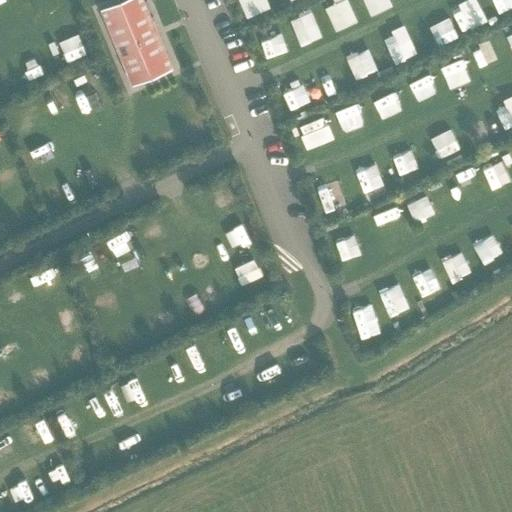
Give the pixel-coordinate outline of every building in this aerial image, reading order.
[(172,69),(142,0),(127,0),(101,11),(132,85),(172,69)] [(241,0),(246,14),(270,6),(267,0),(241,0)] [(339,29),(359,18),(348,0),(334,0),(325,5),(339,29)] [(390,0),(365,0),(373,16),(394,6),(390,0)] [(474,5),(457,11),(463,29),(480,24),(474,5)] [(312,7),(291,14),(300,41),(321,34),(312,7)] [(436,43),(458,34),(450,15),(428,24),(436,43)] [(75,19),(56,28),(67,53),(86,44),(75,19)] [(259,38),(268,60),(288,53),(279,30),(259,38)] [(394,59),(412,55),(407,34),(388,39),(394,59)] [(348,54),(357,75),(377,67),(369,46),(348,54)] [(20,54),(10,58),(19,80),(29,76),(20,54)] [(96,77),(87,81),(101,108),(110,104),(96,77)] [(302,81),(282,90),(292,110),(312,100),(302,81)] [(403,85),(414,110),(423,106),(413,81),(403,85)] [(20,130),(43,112),(35,102),(12,120),(20,130)] [(335,119),(344,138),(363,129),(354,109),(335,119)] [(465,140),(486,133),(479,109),(458,116),(465,140)] [(304,135),(326,127),(321,114),(299,122),(304,135)] [(431,135),(439,156),(460,147),(452,127),(431,135)] [(412,150),(393,159),(402,178),(421,169),(412,150)] [(495,185),(511,176),(511,174),(502,155),(484,164),(495,185)] [(357,168),(367,196),(387,189),(376,161),(357,168)] [(457,203),(476,194),(466,173),(447,182),(457,203)] [(81,183),(85,194),(108,185),(104,174),(81,183)] [(58,203),(69,200),(61,175),(51,179),(58,203)] [(324,209),(344,206),(340,180),(320,183),(324,209)] [(426,191),(407,200),(416,219),(435,209),(426,191)] [(372,209),(376,222),(400,216),(396,203),(372,209)] [(474,238),(483,260),(503,252),(494,230),(474,238)] [(343,259),(362,253),(354,231),(336,237),(343,259)] [(463,248),(443,255),(451,278),(471,271),(463,248)] [(414,269),(420,294),(440,289),(433,264),(414,269)] [(379,287),(390,314),(410,305),(399,278),(379,287)] [(355,309),(359,333),(379,329),(374,305),(355,309)] [(260,381),(281,376),(278,363),(257,368),(260,381)]
